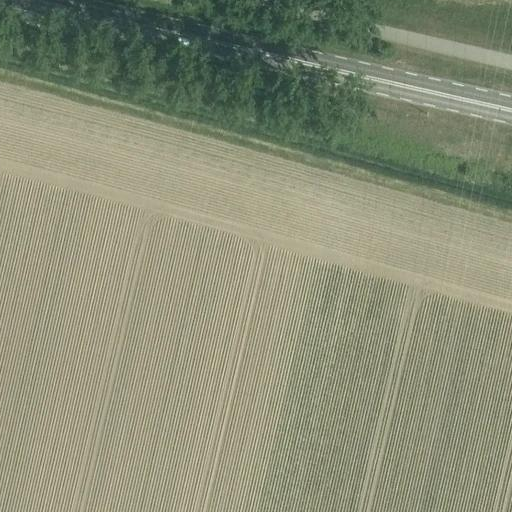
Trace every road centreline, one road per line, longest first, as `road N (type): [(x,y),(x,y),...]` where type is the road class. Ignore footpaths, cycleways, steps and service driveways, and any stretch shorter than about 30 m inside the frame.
road 1 (track): [(511,217),(0,77)]
road 2 (track): [(0,48),(511,179)]
road 3 (secondary): [(511,111),(31,0)]
